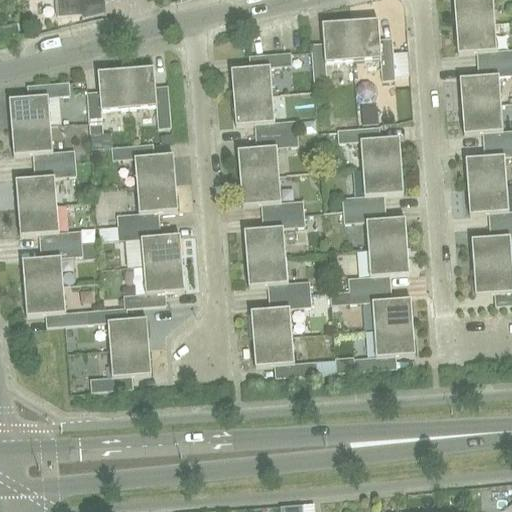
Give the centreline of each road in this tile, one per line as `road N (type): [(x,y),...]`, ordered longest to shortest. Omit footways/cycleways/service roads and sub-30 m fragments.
road 1 (tertiary): [(5,485),(259,467),(499,432)]
road 2 (tertiary): [(499,432),(5,453)]
road 3 (residential): [(496,325),(439,326),(428,313),(403,0)]
road 4 (residential): [(180,335),(199,299),(177,19)]
road 5 (residential): [(0,61),(177,19)]
